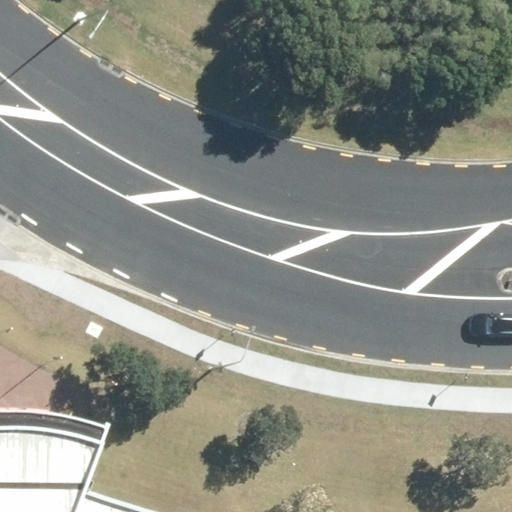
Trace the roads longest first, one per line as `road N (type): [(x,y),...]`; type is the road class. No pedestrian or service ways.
road 1 (unclassified): [(511,328),(398,323),(265,285),(160,221),(65,148)]
road 2 (unclassified): [(65,148),(213,185),(317,195),(491,191)]
